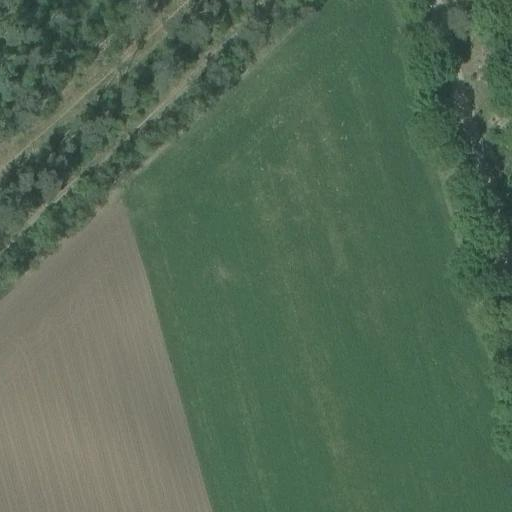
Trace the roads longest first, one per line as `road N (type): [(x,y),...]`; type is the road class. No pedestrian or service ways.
road 1 (track): [(270,0),(0,251)]
road 2 (track): [(434,0),(511,264)]
